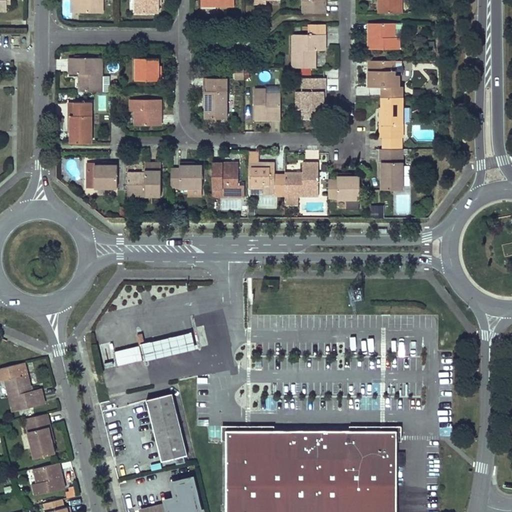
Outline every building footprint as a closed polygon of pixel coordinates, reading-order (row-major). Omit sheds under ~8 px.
[(79,0),(71,0),(72,12),(80,12),(79,0)] [(79,0),(80,12),(103,13),(102,0),(79,0)] [(135,0),(136,13),(159,13),(159,5),(158,0),(135,0)] [(302,0),(303,13),(326,13),(325,0),(302,0)] [(401,0),(378,0),(379,13),(402,13),(401,0)] [(369,38),(369,49),(399,49),(399,38),(395,38),(395,23),(369,23),(369,30),(373,30),(373,33),(369,33),(369,38)] [(316,68),(316,50),(326,50),(326,34),(326,24),(309,24),(309,34),(293,34),(292,68),(316,68)] [(136,58),(136,80),(161,80),(161,73),(158,72),(158,66),(158,57),(136,58)] [(102,76),(102,58),(69,58),(69,67),(69,74),(79,74),(79,91),(102,91),(102,76)] [(395,75),(395,60),(369,60),(369,68),(373,68),(374,70),(369,70),(369,77),(369,87),(384,87),(400,87),(400,75),(395,75)] [(204,78),(204,91),(206,91),(206,108),(206,118),(227,118),(227,78),(204,78)] [(303,78),(303,93),(303,109),(303,118),(324,118),(324,108),(324,91),(325,91),(325,78),(303,78)] [(359,95),(368,95),(368,86),(359,87),(359,95)] [(403,97),(403,87),(400,87),(384,87),(384,97),(403,97)] [(255,89),(255,120),(271,120),(271,115),(273,115),(273,120),(281,120),(281,94),(266,94),(266,89),(255,89)] [(403,137),(403,97),(384,97),(382,97),(382,107),(382,124),(380,124),(380,137),(383,137),(403,137)] [(130,99),(130,111),(135,111),(135,125),(161,125),(161,118),(156,118),(156,115),(161,115),(161,99),(130,99)] [(69,111),(69,116),(71,116),(71,132),(71,143),(92,143),(92,102),(69,102),(69,111)] [(380,137),(370,139),(371,148),(382,146),(380,137)] [(403,149),(403,137),(383,137),(383,149),(403,149)] [(380,149),(380,162),(382,162),(382,179),(382,189),(403,189),(403,149),(383,149),(382,149),(380,149)] [(258,153),(249,153),(249,163),(257,163),(258,163),(258,153)] [(102,165),(95,165),(95,170),(87,170),(87,188),(118,188),(117,163),(110,163),(110,165),(102,165)] [(128,173),(128,196),(161,196),(161,163),(152,163),(145,163),(145,173),(128,173)] [(203,188),(202,165),(195,165),(188,165),(188,163),(180,163),(180,169),(171,169),(171,187),(180,187),(180,188),(188,188),(202,188),(203,188)] [(213,163),(213,189),(227,189),(227,193),(239,193),(239,196),(245,196),(245,185),(239,185),(239,163),(231,163),(223,163),(223,167),(220,167),(220,163),(213,163)] [(275,176),(275,163),(266,163),(259,163),(259,167),(257,167),(257,163),(249,163),(249,189),(263,189),(263,193),(275,193),(275,176)] [(319,196),(319,163),(309,163),(303,163),(303,173),(285,173),(285,176),(285,193),(285,196),(298,196),(319,196)] [(360,199),(360,177),(352,177),(345,177),(345,174),(337,174),(337,180),(329,180),(329,198),(337,198),(337,199),(347,199),(359,199),(360,199)] [(285,193),(285,176),(275,176),(275,193),(285,193)] [(298,196),(285,196),(285,204),(298,204),(298,196)] [(347,209),(359,209),(359,199),(347,199),(347,209)] [(383,205),(371,205),(371,216),(383,216),(383,205)] [(196,346),(192,329),(164,337),(153,339),(114,347),(116,364),(157,355),(196,346)] [(0,380),(5,380),(13,412),(45,404),(43,395),(41,388),(31,391),(25,362),(0,368),(0,380)] [(152,415),(163,457),(188,451),(173,390),(148,396),(152,415)] [(25,419),(35,458),(55,453),(52,443),(49,427),(50,426),(47,413),(25,419)] [(274,426),(222,426),(222,441),(226,441),(225,511),(397,511),(398,442),(402,442),(402,425),(349,425),(349,430),(274,430),(274,426)] [(61,470),(59,463),(33,469),(37,483),(32,484),(35,495),(65,488),(62,477),(61,472),(57,473),(56,471),(61,470)] [(198,511),(204,510),(194,470),(170,476),(174,492),(163,495),(165,502),(141,508),(141,511),(198,511)] [(66,498),(76,496),(74,487),(64,489),(66,498)] [(64,507),(62,499),(44,503),(46,511),(45,511),(70,511),(69,506),(67,507),(64,507)]
